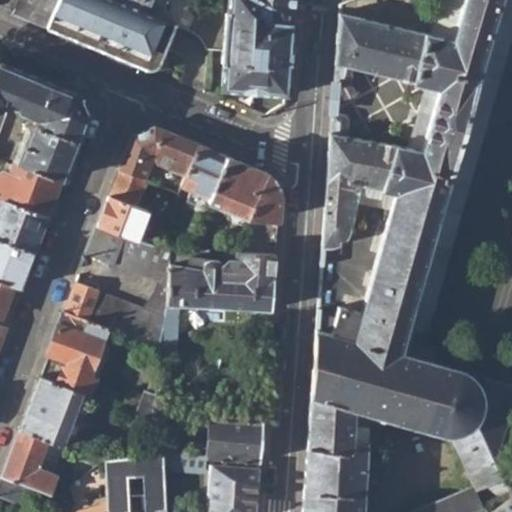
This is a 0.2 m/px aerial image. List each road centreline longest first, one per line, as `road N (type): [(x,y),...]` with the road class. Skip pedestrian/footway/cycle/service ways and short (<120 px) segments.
road 1 (residential): [(305,147),(279,511)]
road 2 (residential): [(0,412),(123,81)]
road 3 (residential): [(305,147),(123,81)]
road 4 (residential): [(315,0),(305,147)]
road 5 (residential): [(123,81),(0,33)]
